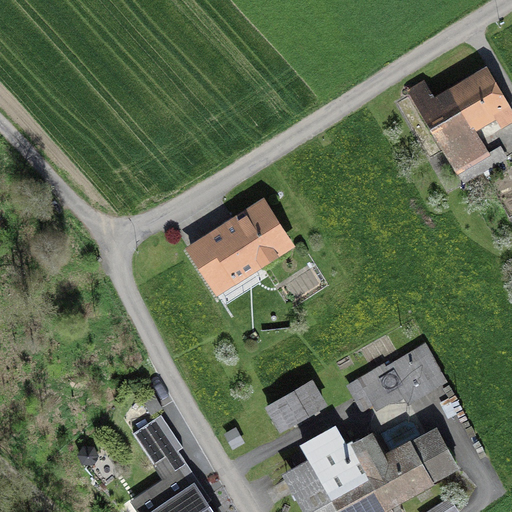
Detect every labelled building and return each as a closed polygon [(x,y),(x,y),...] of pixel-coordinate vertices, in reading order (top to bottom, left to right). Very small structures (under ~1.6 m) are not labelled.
[(506,106),(486,73),(434,104),(423,84),(408,93),(456,173),(486,155),(470,127),(493,113),(499,125),(511,117),(505,106),(506,106)] [(286,245),(261,206),(189,252),(214,291),(286,245)] [(399,390),(407,403),(444,381),(425,346),(360,385),(373,406),(399,390)] [(169,471),(191,457),(161,410),(139,423),(169,471)] [(377,511),(344,451),(332,429),(301,446),(318,477),(292,491),(303,511),(377,511)] [(353,446),(344,451),(377,511),(390,511),(386,503),(452,467),(433,432),(382,460),(368,435),(352,444),(353,446)] [(222,511),(202,481),(196,485),(200,491),(175,508),(171,502),(157,511),(222,511)] [(127,511),(135,511),(141,507),(128,492),(118,501),(127,511)] [(431,511),(455,511),(449,501),(431,511)]
